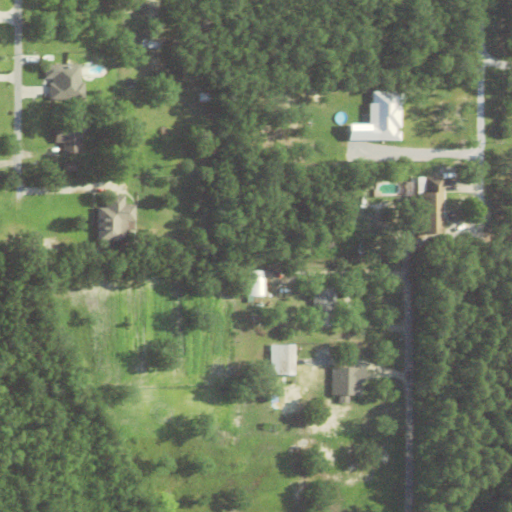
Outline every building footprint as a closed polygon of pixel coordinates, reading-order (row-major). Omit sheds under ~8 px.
[(47,81),(51,81),(51,77),(43,77),(43,62),(79,62),(79,80),(83,80),(83,98),(47,98),(47,81)] [(400,141),(400,129),(401,129),(402,91),(370,91),(369,140),(400,141)] [(80,130),(81,137),(80,137),(80,150),(62,151),(62,141),(53,141),(52,123),(66,122),(66,112),(79,112),(80,130)] [(62,160),(75,160),(76,169),(62,169),(62,160)] [(358,185),(360,169),(372,170),(371,186),(358,185)] [(415,204),(415,189),(416,189),(416,175),(442,175),(442,230),(409,230),(409,207),(412,207),(412,204),(415,204)] [(96,205),(104,205),(104,192),(123,193),(123,202),(133,203),(133,219),(125,219),(125,239),(95,238),(96,205)] [(201,213),(201,205),(209,205),(209,213),(201,213)] [(48,251),(30,251),(30,235),(55,236),(55,251),(48,251)] [(252,294),(253,301),(246,301),(246,293),(239,294),(239,269),(262,269),(263,294),(252,294)] [(311,284),(334,284),(334,307),(331,307),(331,324),(312,325),(311,284)] [(277,343),(292,342),(293,372),(277,372),(277,343)] [(348,401),(337,401),(337,393),(330,393),(331,365),(363,366),(363,381),(360,381),(360,395),(348,394),(348,401)]
